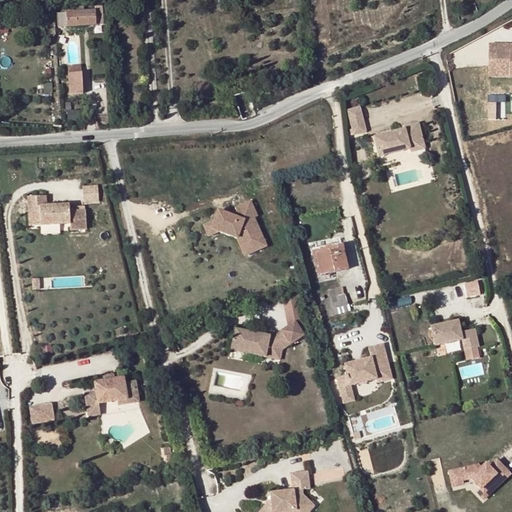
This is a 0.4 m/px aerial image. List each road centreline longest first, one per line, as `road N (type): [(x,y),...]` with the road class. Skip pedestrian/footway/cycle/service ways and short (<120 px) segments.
road 1 (unclassified): [(511,1),(464,30),(247,122),(107,133)]
road 2 (residential): [(107,133),(153,326),(204,485)]
road 3 (residential): [(14,372),(16,511)]
